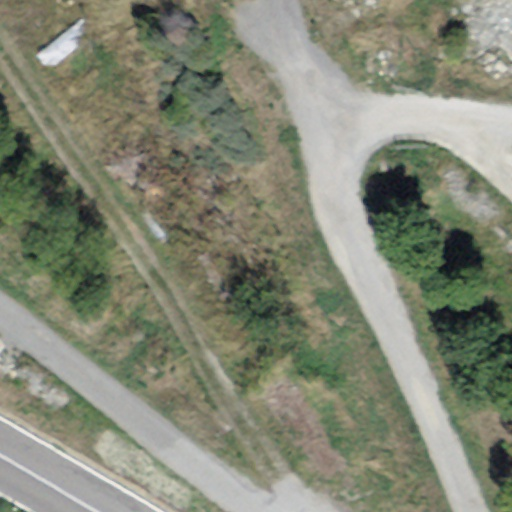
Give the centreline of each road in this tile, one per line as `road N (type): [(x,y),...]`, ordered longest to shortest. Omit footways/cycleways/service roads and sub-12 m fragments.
road 1 (track): [(465,511),(263,0)]
road 2 (track): [(311,511),(0,75)]
road 3 (unclassified): [(260,511),(0,307)]
